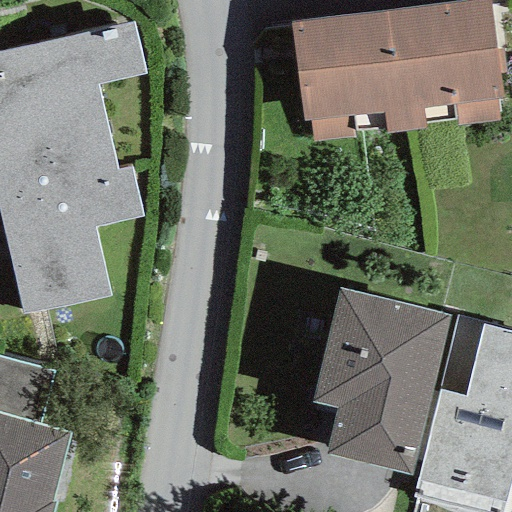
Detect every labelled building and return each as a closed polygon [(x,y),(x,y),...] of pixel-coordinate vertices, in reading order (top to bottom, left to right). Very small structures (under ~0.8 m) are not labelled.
[(488,0),(466,0),(392,9),(407,133),(427,130),(426,125),(455,121),(456,127),(499,122),(496,100),(501,99),(488,0)] [(382,136),(407,133),(392,9),(289,21),(301,123),(307,122),(310,144),(354,139),(353,133),(382,130),(382,136)] [(0,216),(22,315),(110,295),(95,228),(145,217),(133,167),(120,170),(101,87),(147,76),(134,21),(0,52),(0,216)] [(326,456),(413,477),(452,315),(339,288),(311,403),(337,409),(326,456)] [(504,511),(511,480),(511,330),(458,317),(413,497),(474,511),(504,511)] [(0,413),(41,426),(55,371),(0,357),(0,413)] [(41,426),(0,413),(0,511),(54,511),(57,503),(53,502),(71,433),(41,426)]
